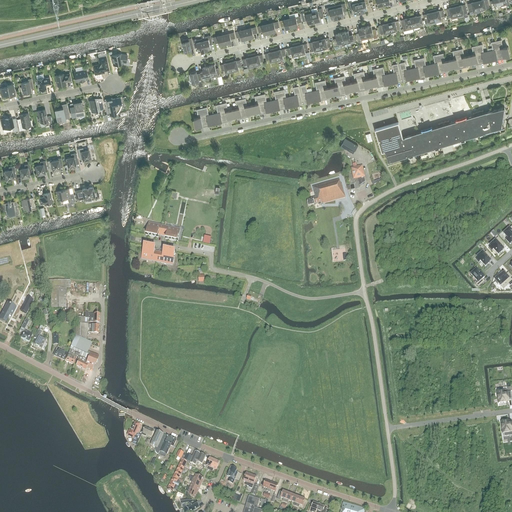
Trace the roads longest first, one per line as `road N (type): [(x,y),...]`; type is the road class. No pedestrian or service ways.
road 1 (residential): [(511,64),(178,135)]
road 2 (residential): [(181,64),(434,0)]
road 3 (unclassified): [(228,456),(0,344)]
road 4 (residential): [(364,291),(302,297),(210,269),(211,254),(136,239)]
road 5 (unclassified): [(364,291),(359,210),(396,187),(506,147)]
road 6 (tertiary): [(0,45),(197,0)]
road 7 (unclassified): [(390,511),(228,456)]
road 8 (unclassified): [(387,428),(364,291)]
road 9 (residential): [(387,428),(511,410)]
